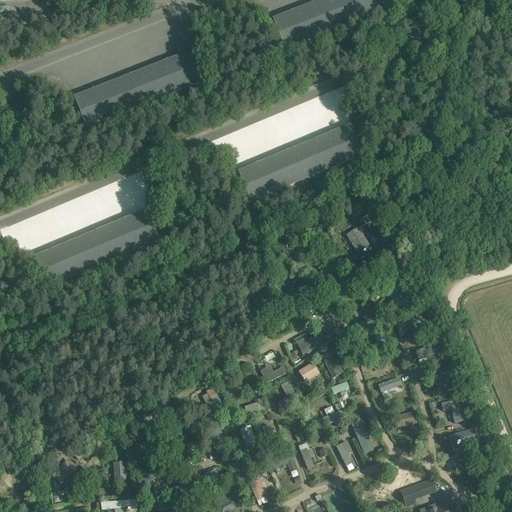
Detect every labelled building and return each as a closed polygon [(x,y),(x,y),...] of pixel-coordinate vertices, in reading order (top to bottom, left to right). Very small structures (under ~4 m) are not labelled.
[(395,0),(322,0),(272,20),(285,52),(398,7),(395,0)] [(86,129),(200,84),(187,53),(74,98),(86,129)] [(350,125),(238,172),(251,204),(364,157),(350,125)] [(160,242),(147,210),(34,257),(48,289),(160,242)] [(348,236),(358,254),(372,246),(362,228),(348,236)] [(343,277),(342,264),(331,266),(332,278),(343,277)] [(393,296),(393,306),(409,306),(409,296),(393,296)] [(309,336),(297,342),(303,356),(316,350),(309,336)] [(307,383),(322,374),(314,363),(300,372),(307,383)] [(288,375),(284,367),(275,372),(272,366),(260,372),(267,385),(288,375)] [(391,393),(405,388),(401,378),(379,386),(384,400),(393,397),(391,393)] [(289,381),(278,388),(287,404),(299,398),(289,381)] [(335,394),(349,391),(348,383),(333,386),(335,394)] [(209,411),(222,408),(217,390),(204,394),(209,411)] [(457,425),(469,422),(463,399),(443,404),(445,412),(453,410),(457,425)] [(324,410),(330,424),(339,420),(333,406),(324,410)] [(419,413),(406,414),(407,422),(420,421),(419,413)] [(364,420),(354,424),(365,455),(375,451),(364,420)] [(245,453),(257,451),(251,426),(240,429),(245,453)] [(299,447),(307,470),(322,465),(314,441),(299,447)] [(135,465),(144,463),(138,443),(129,446),(135,465)] [(338,446),(344,462),(353,458),(347,443),(338,446)] [(251,483),(257,507),(270,503),(264,480),(251,483)] [(420,486),(401,493),(406,507),(416,503),(415,500),(416,499),(414,496),(422,493),(420,486)] [(442,508),(431,511),(454,511),(449,498),(439,501),(442,508)] [(140,507),(140,500),(101,502),(102,511),(115,510),(115,511),(125,511),(125,508),(140,507)]
